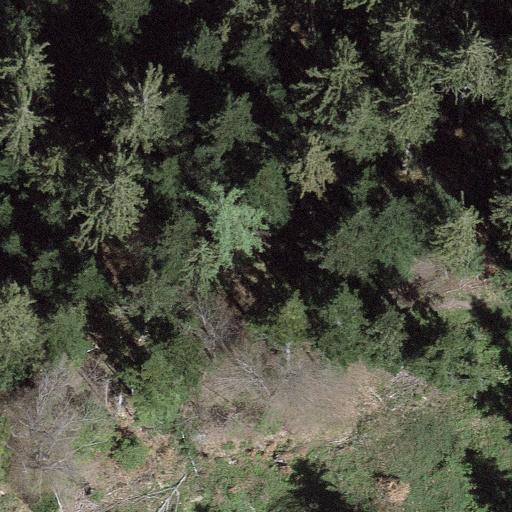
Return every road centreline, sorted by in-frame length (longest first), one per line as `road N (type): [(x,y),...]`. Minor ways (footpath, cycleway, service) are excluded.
road 1 (track): [(511,196),(123,382),(0,422)]
road 2 (track): [(511,332),(123,382)]
